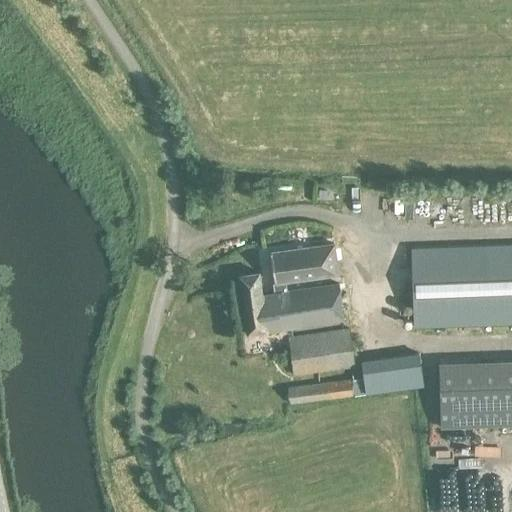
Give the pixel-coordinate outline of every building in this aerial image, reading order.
[(274,284),(283,283),(337,273),(332,243),(269,252),(274,284)] [(414,327),(511,323),(511,244),(411,248),(414,327)] [(342,319),(338,283),(285,293),(283,283),(274,284),(275,292),(262,294),(259,272),(238,275),(247,333),(278,328),(342,319)] [(293,374),(355,364),(349,328),(288,337),(293,374)] [(366,391),(422,383),(418,351),(362,360),(366,391)] [(511,361),(438,365),(441,425),(511,421),(511,361)] [(290,402),(354,393),(352,377),(287,386),(290,402)]
